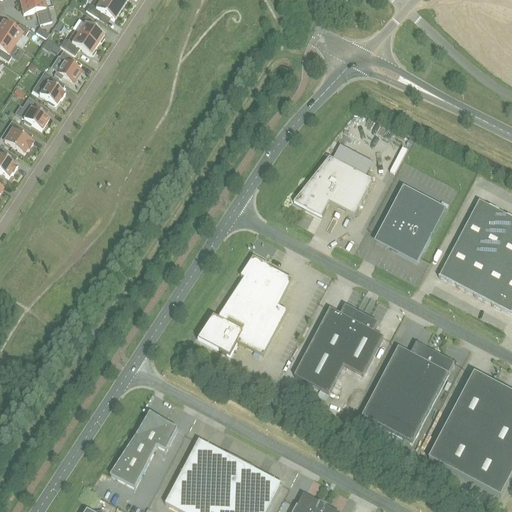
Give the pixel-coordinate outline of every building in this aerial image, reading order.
[(36,14),(40,27),(52,24),(48,10),(45,11),(42,0),(39,0),(18,6),(20,12),(22,12),(23,17),(36,14)] [(98,21),(102,15),(114,23),(121,12),(102,0),(97,0),(92,8),(90,7),(86,13),(98,21)] [(102,0),(121,12),(128,1),(126,0),(102,0)] [(99,44),(101,46),(105,40),(103,39),(104,37),(92,30),(96,25),(86,18),(82,23),(85,25),(78,35),(97,48),(99,44)] [(0,37),(17,48),(18,48),(16,47),(22,37),(25,39),(28,33),(18,27),(15,32),(3,24),(0,28),(0,37)] [(46,42),(49,36),(39,30),(36,35),(46,42)] [(93,58),(96,52),(95,51),(97,48),(78,35),(74,32),(64,48),(74,55),(77,50),(90,58),(91,57),(93,58)] [(17,48),(0,37),(0,51),(1,53),(0,54),(0,59),(8,64),(11,59),(17,48)] [(47,42),(43,49),(50,54),(51,52),(57,55),(60,50),(53,46),(47,42)] [(64,63),(57,74),(73,85),(81,73),(70,65),(73,60),(63,54),(59,60),(64,63)] [(62,102),(65,97),(64,97),(64,96),(52,88),(56,81),(45,74),(38,84),(45,89),(39,97),(48,103),(47,105),(53,109),(54,107),(56,108),(60,102),(62,102)] [(43,132),(43,131),(43,132),(50,120),(37,113),(41,107),(30,100),(24,110),(29,113),(25,120),(27,121),(26,123),(32,127),(33,124),(43,132)] [(7,143),(29,157),(32,153),(33,154),(37,147),(36,146),(24,137),(28,131),(15,123),(8,133),(12,136),(7,143)] [(0,175),(12,183),(15,179),(17,179),(21,173),(20,172),(20,171),(7,162),(11,155),(0,147),(0,175)] [(312,183),(294,205),(321,219),(326,210),(325,209),(328,204),(355,218),(355,217),(373,184),(374,183),(330,160),(329,161),(330,161),(316,186),(312,183)] [(391,253),(417,267),(418,265),(446,212),(404,189),(378,237),(389,243),(386,248),(392,251),(391,253)] [(489,209),(479,204),(440,279),(439,279),(448,284),(448,283),(457,288),(456,289),(466,294),(466,293),(475,297),(474,298),(483,303),(484,302),(492,306),(492,307),(501,312),(501,311),(511,317),(511,315),(511,219),(508,217),(507,218),(499,214),(499,213),(490,208),(489,209)] [(214,319),(212,322),(201,344),(219,353),(230,359),(233,353),(236,355),(239,350),(236,349),(238,345),(264,358),(287,313),(279,309),(293,282),(268,269),(269,267),(263,264),(264,263),(259,261),(259,262),(254,259),(241,279),(244,280),(217,321),(214,319)] [(294,379),(329,397),(344,368),(363,379),(384,339),(374,334),(378,325),(345,308),(341,317),(330,311),(294,379)] [(454,365),(416,345),(411,356),(398,349),(362,419),(412,446),(454,365)] [(474,376),(449,424),(429,462),(465,481),(505,406),(511,395),(474,376)] [(465,481),(501,500),(511,478),(511,409),(505,406),(465,481)] [(151,416),(110,478),(135,491),(157,448),(166,453),(178,431),(151,416)] [(269,511),(283,487),(199,442),(165,507),(175,511),(269,511)] [(294,511),(330,511),(302,497),(302,498),(304,499),(299,508),(297,507),(294,511)]
